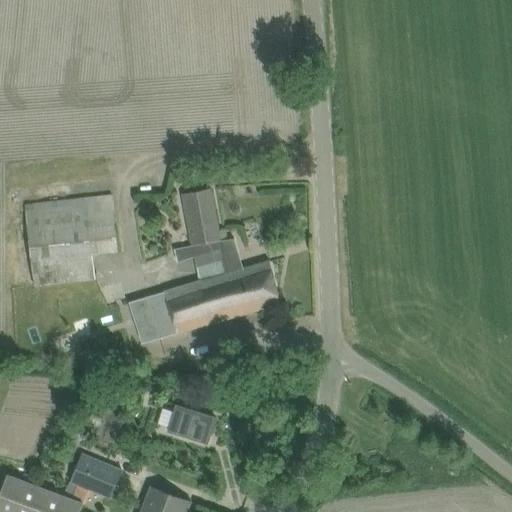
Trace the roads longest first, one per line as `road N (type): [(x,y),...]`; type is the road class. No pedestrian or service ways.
road 1 (unclassified): [(337,362),(311,0)]
road 2 (unclassified): [(511,477),(373,372),(337,362)]
road 3 (unclassified): [(297,511),(324,451),(337,362)]
